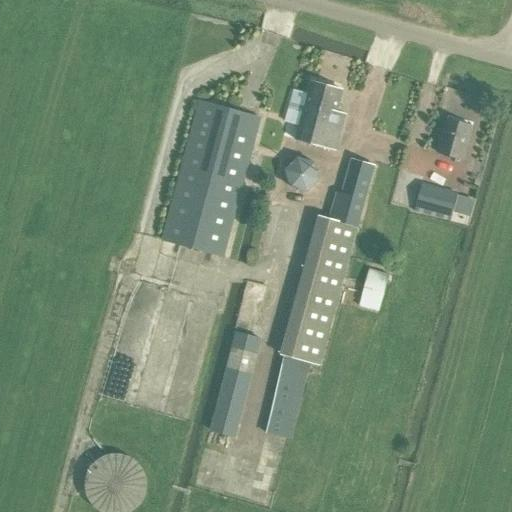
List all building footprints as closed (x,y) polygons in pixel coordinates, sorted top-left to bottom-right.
[(285,121),(300,126),(296,140),(336,151),(346,116),(337,113),(343,91),(312,82),(308,95),(294,91),(285,121)] [(162,240),(224,257),(261,119),(199,102),(162,240)] [(437,153),(463,160),(472,127),(446,120),(437,153)] [(287,171),(291,188),(308,192),(319,180),(315,164),(299,159),(287,171)] [(328,220),(318,217),(281,354),(320,365),(375,166),(352,160),(342,194),(337,193),(328,220)] [(422,187),(416,207),(451,217),(457,196),(422,187)] [(388,275),(370,270),(360,307),(378,312),(388,275)] [(211,431),(235,438),(261,340),(237,333),(211,431)] [(266,433),(290,439),(305,375),(300,373),(302,364),(283,360),(266,433)] [(130,511),(133,511),(135,509),(138,507),(140,504),(142,502),(143,499),(145,496),(146,493),(146,490),(147,487),(147,484),(146,481),(146,478),(145,475),(144,472),(142,469),(140,467),(138,464),(136,462),(134,460),(131,459),(128,457),(125,456),(122,455),(118,455),(115,455),(112,455),(109,456),(106,457),(103,458),(100,459),(98,461),(95,463),(93,465),(91,468),(90,471),(88,473),(87,476),(86,479),(86,482),(86,486),(86,489),(86,492),(87,495),(88,498),(90,500),(92,503),(93,506),(96,508),(98,510),(101,511),(130,511)]
